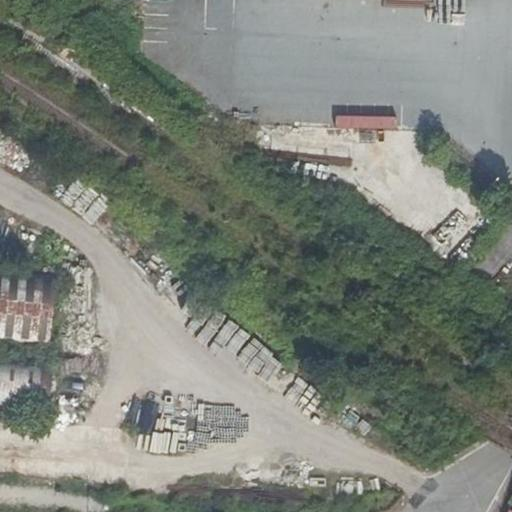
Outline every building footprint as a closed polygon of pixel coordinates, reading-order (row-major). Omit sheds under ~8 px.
[(176,20),(143,18),(141,39),(175,41),(176,20)] [(348,129),(260,126),(258,160),(363,164),(365,131),(348,130),(348,129)] [(407,193),(469,239),(486,217),(423,171),(407,193)] [(425,213),(410,236),(445,261),(461,239),(425,213)] [(469,251),(455,269),(482,290),(496,271),(469,251)] [(0,336),(46,341),(52,278),(0,272),(0,336)] [(212,348),(258,384),(280,357),(234,321),(212,348)] [(0,362),(0,406),(46,408),(47,365),(0,362)] [(150,429),(149,451),(180,452),(181,430),(150,429)]
